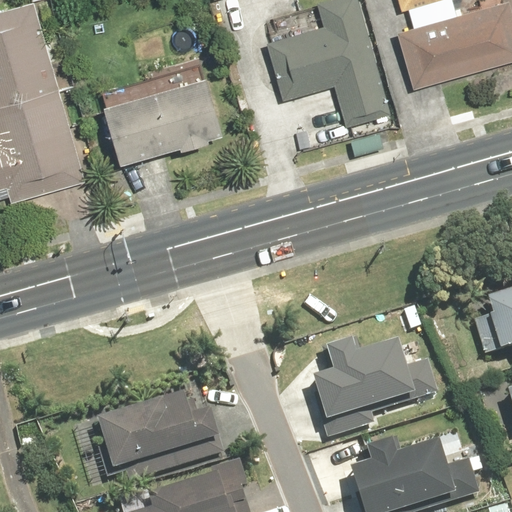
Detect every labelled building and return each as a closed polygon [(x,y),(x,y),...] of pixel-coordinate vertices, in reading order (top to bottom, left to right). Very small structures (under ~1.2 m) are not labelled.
[(280,103),(332,88),(343,128),(387,116),(389,115),(354,0),(324,0),(312,3),(319,27),(315,28),(263,43),(280,103)] [(393,0),(397,13),(406,10),(411,28),(393,34),(410,90),(511,60),(511,25),(505,1),(453,16),(448,0),(393,0)] [(30,2),(0,10),(0,106),(56,90),(30,2)] [(199,78),(96,108),(113,168),(216,138),(199,78)] [(56,91),(0,107),(0,188),(3,188),(8,203),(82,182),(56,91)] [(483,316),(469,320),(480,355),(508,346),(511,357),(511,272),(500,277),(503,284),(483,291),(485,297),(478,299),(483,316)] [(316,376),(330,430),(377,418),(374,409),(441,391),(430,352),(407,358),(401,338),(367,347),(363,333),(326,342),(334,371),(316,376)] [(511,387),(497,392),(511,432),(511,431),(511,387)] [(176,395),(88,420),(108,487),(224,453),(210,408),(191,414),(187,401),(178,403),(176,395)] [(438,468),(436,463),(432,445),(390,458),(385,445),(358,452),(362,466),(342,473),(346,497),(352,511),(407,511),(444,500),(446,505),(477,496),(465,459),(438,468)] [(240,499),(236,489),(248,486),(240,459),(206,470),(208,474),(139,495),(143,510),(137,511),(251,511),(247,497),(240,499)]
